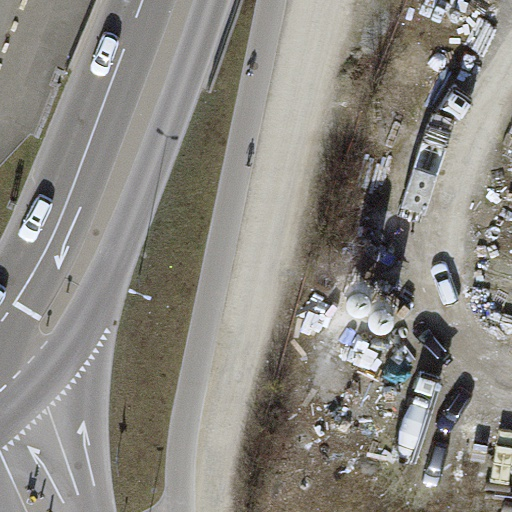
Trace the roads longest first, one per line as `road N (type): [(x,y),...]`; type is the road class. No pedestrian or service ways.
road 1 (unclassified): [(162,0),(89,211),(37,313),(0,356)]
road 2 (unknown): [(511,394),(416,362),(511,86)]
